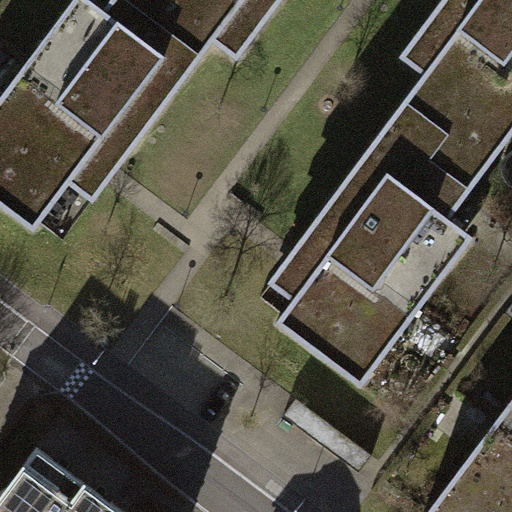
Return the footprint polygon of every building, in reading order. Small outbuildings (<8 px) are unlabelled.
[(199,57),(120,0),(102,0),(96,9),(83,0),(67,0),(0,89),(0,217),(27,238),(63,191),(86,209),(111,176),(199,57)] [(279,0),(120,0),(199,57),(205,49),(230,67),(279,0)] [(393,99),(441,135),(422,161),(464,193),(511,129),(511,0),(432,0),(388,60),(410,76),(393,99)] [(464,193),(422,161),(441,135),(393,99),(280,251),(256,284),(280,301),(261,327),(353,395),(363,382),(468,239),(443,220),(464,193)] [(511,511),(511,381),(416,510),(415,511),(511,511)] [(104,511),(108,508),(47,462),(8,511),(104,511)]
